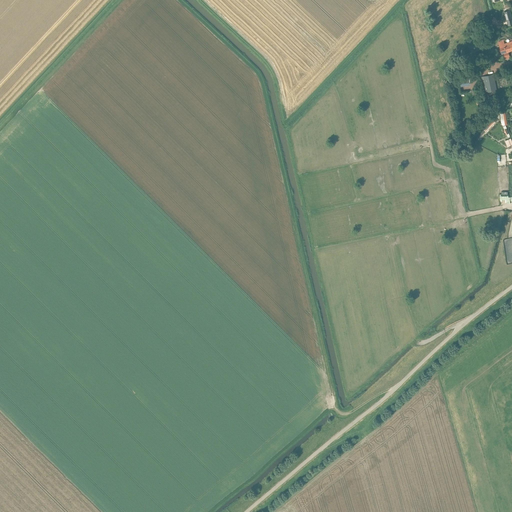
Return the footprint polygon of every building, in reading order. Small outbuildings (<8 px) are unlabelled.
[(508,26),(511,24),(511,18),(510,10),(504,12),(505,14),(504,15),(504,16),(503,16),(504,21),(507,21),(508,26)] [(511,49),(511,41),(504,44),(504,41),(498,43),(501,54),(511,50),(511,49)] [(494,75),(481,77),(484,92),(497,90),(494,75)] [(469,77),(459,78),(460,83),(460,86),(470,85),(470,82),(469,77)] [(486,131),(496,122),(494,120),(484,129),(478,135),(480,137),(486,131)]
